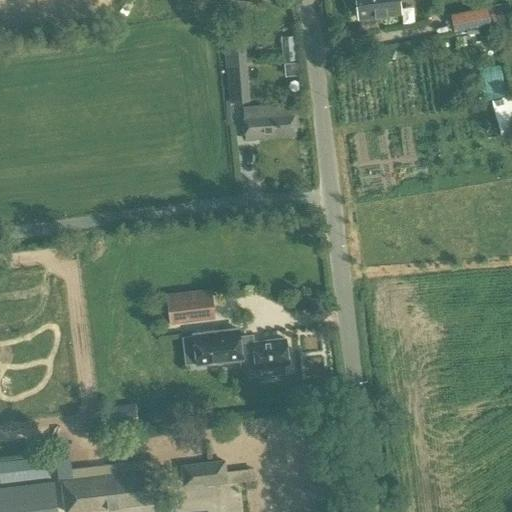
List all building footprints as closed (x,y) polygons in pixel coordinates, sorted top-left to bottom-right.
[(165,0),(131,5),(133,21),(189,12),(186,0),(165,0)] [(354,0),(357,18),(401,13),(399,0),(354,0)] [(251,3),(228,1),(227,15),(247,17),(250,17),(251,3)] [(486,5),(449,13),(453,31),(489,23),(486,5)] [(250,99),(247,68),(245,45),(225,46),(228,69),(230,101),(250,99)] [(484,98),(491,97),(494,112),(508,110),(500,62),(478,66),(484,98)] [(266,106),(242,108),(244,134),(257,133),(257,138),(295,135),(293,108),(266,110),(266,106)] [(213,316),(210,291),(167,296),(170,321),(213,316)] [(287,362),(284,338),(239,344),(237,329),(182,335),(185,365),(255,357),(257,376),(284,372),(283,363),(287,362)] [(136,402),(106,406),(109,430),(139,426),(136,402)] [(0,457),(0,478),(46,476),(45,454),(0,457)] [(223,460),(181,466),(184,484),(203,481),(204,485),(226,482),(225,472),(223,460)] [(158,468),(61,480),(64,511),(65,511),(162,500),(158,468)] [(56,511),(53,481),(0,487),(0,511),(56,511)]
